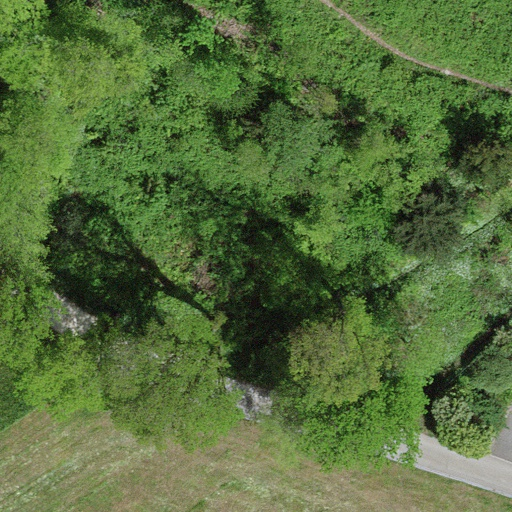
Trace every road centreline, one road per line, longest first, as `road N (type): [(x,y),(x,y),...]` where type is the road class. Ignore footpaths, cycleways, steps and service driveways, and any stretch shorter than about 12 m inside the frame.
road 1 (track): [(140,361),(396,444)]
road 2 (track): [(396,444),(465,347),(511,306)]
road 3 (track): [(0,276),(140,361)]
road 4 (track): [(396,444),(511,482)]
